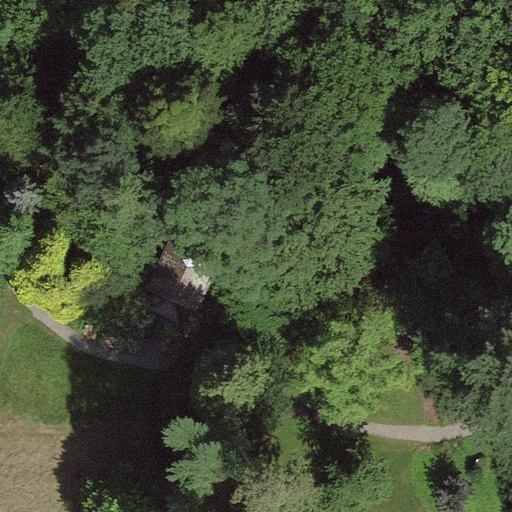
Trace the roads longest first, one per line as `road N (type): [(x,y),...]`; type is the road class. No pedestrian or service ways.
road 1 (track): [(511,412),(416,429),(350,420),(286,391),(194,511)]
road 2 (track): [(8,256),(58,314),(124,347),(286,391)]
